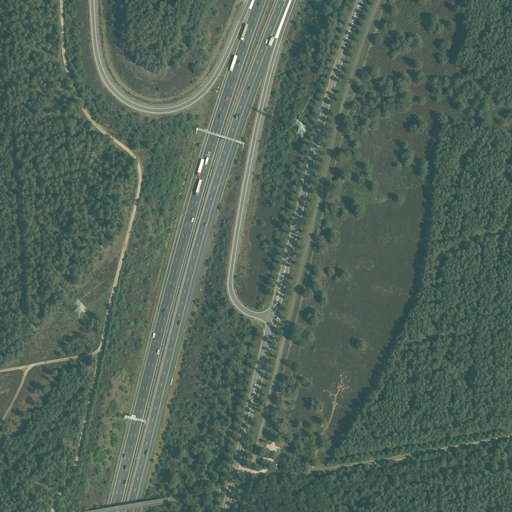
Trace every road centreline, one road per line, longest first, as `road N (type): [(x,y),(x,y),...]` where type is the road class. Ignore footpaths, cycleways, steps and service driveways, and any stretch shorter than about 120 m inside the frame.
road 1 (motorway): [(131,511),(208,213),(284,0)]
road 2 (motorway): [(260,0),(193,205),(114,511)]
road 3 (track): [(61,0),(70,81),(87,115),(139,168),(100,352)]
road 4 (motorway): [(272,319),(240,308),(230,277),(270,70),(294,0)]
road 5 (primary): [(272,319),(324,109),(361,0)]
road 6 (motorway): [(248,0),(202,91),(163,109),(127,101),(107,81),(92,0)]
road 7 (track): [(239,0),(199,81),(165,99),(146,99),(118,80),(102,0)]
road 8 (track): [(255,485),(511,438)]
road 9 (primary): [(224,511),(272,319)]
road 10 (track): [(100,352),(77,459),(52,511)]
